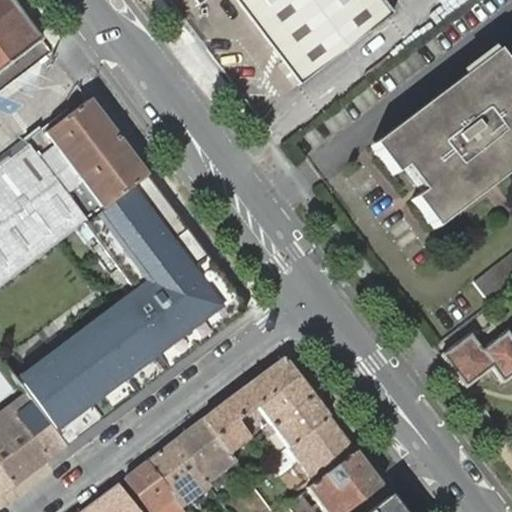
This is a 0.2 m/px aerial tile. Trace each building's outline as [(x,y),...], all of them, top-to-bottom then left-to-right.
[(0,0),(0,69),(39,40),(9,0),(0,0)] [(193,0),(197,4),(202,0),(234,0),(301,86),(392,16),(379,0),(193,0)] [(511,76),(497,58),(374,152),(391,176),(402,167),(420,191),(409,200),(428,223),(511,159),(511,100),(504,89),(511,82),(511,76)] [(144,176),(87,101),(27,147),(22,140),(0,157),(0,285),(80,225),(144,176)] [(244,310),(144,176),(80,225),(137,297),(25,396),(64,448),(244,310)] [(511,253),(475,284),(491,303),(511,286),(511,253)] [(469,335),(439,357),(464,388),(490,368),(493,372),(497,377),(502,383),(511,375),(511,340),(505,332),(496,340),(486,347),(481,351),(473,340),(469,335)] [(280,360),(202,419),(229,455),(249,440),(236,422),(255,408),(296,377),(283,360),(280,360)] [(0,404),(6,411),(0,415),(0,472),(12,488),(64,448),(25,396),(9,376),(0,383),(0,404)] [(312,397),(296,377),(255,408),(266,423),(263,425),(261,428),(264,433),(271,428),(312,397)] [(285,448),(327,417),(312,397),(271,428),(264,433),(267,437),(270,435),(274,433),(285,448)] [(314,484),(354,452),(327,417),(285,448),(314,484)] [(202,419),(174,440),(208,485),(235,464),(229,455),(202,419)] [(174,440),(144,462),(180,508),(182,507),(209,486),(208,485),(174,440)] [(380,486),(354,452),(314,484),(307,489),(323,511),(344,511),(354,505),(359,511),(366,511),(388,496),(380,486)] [(144,462),(124,479),(149,511),(180,511),(183,510),(182,507),(180,508),(144,462)] [(0,497),(12,488),(0,472),(0,497)] [(399,511),(388,496),(366,511),(399,511)]
